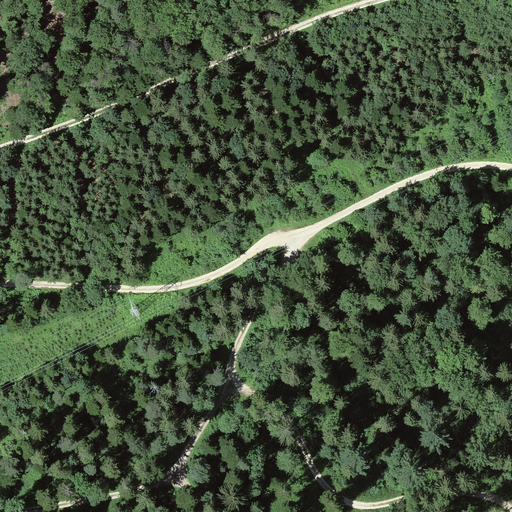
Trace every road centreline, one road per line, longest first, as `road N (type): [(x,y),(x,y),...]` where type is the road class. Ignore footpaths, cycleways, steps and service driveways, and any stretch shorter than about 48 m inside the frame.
road 1 (track): [(16,511),(97,502),(167,478),(192,450),(295,236)]
road 2 (track): [(383,0),(0,149)]
road 3 (track): [(511,511),(493,500),(371,506),(332,493),(278,409),(226,382)]
road 4 (track): [(295,236),(236,265),(148,291),(0,282)]
road 5 (track): [(295,236),(447,169),(511,168)]
